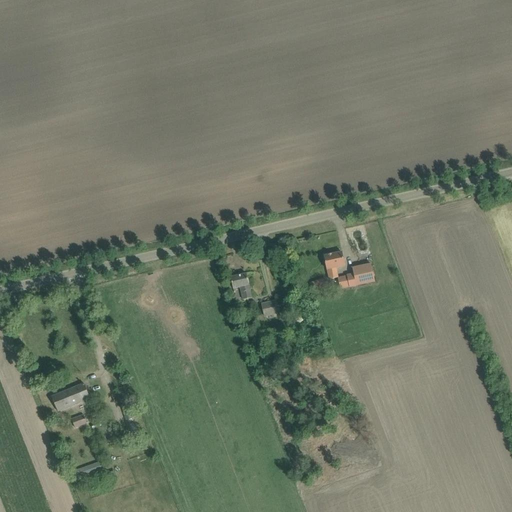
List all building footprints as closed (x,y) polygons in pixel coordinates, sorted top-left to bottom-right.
[(345,267),(344,262),(342,252),(324,256),(327,266),(330,279),(339,278),(337,268),(345,267)] [(347,276),(350,287),(375,282),(371,264),(352,269),(354,275),(347,276)] [(273,270),(276,278),(288,273),(285,266),(273,270)] [(231,278),(233,287),(233,289),(240,287),(243,300),(252,298),(249,285),(247,274),(231,278)] [(316,290),(329,284),(326,277),(313,282),(316,290)] [(262,305),(265,318),(280,314),(277,301),(262,305)] [(52,397),(56,406),(58,412),(90,399),(84,384),(52,397)] [(129,406),(122,408),(126,421),(133,419),(129,406)] [(72,420),(75,429),(87,424),(84,415),(72,420)] [(101,462),(75,471),(77,479),(104,469),(104,468),(103,465),(101,462)]
